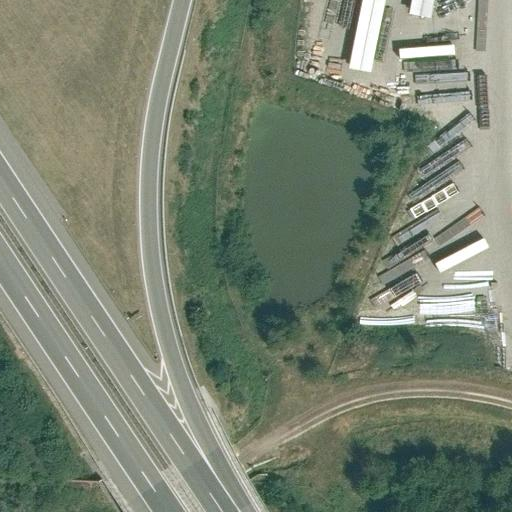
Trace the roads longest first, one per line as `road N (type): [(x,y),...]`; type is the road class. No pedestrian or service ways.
road 1 (motorway): [(254,511),(200,420),(158,285),(153,151),(183,0)]
road 2 (motorway): [(220,511),(0,176)]
road 3 (motorway): [(0,257),(168,511)]
